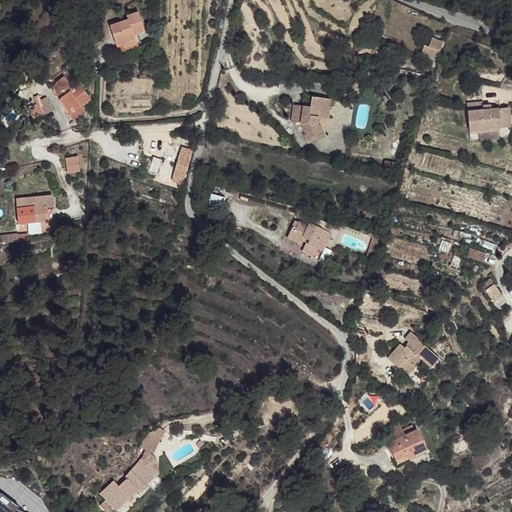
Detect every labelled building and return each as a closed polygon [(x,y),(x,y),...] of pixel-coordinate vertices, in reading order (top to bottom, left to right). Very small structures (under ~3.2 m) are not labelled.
[(86,10),(70,17),(72,25),(89,20),(86,10)] [(125,21),(107,28),(115,47),(121,44),(132,39),(131,36),(142,31),(135,13),(124,17),(125,21)] [(436,59),(443,41),(432,37),(426,56),(436,59)] [(132,39),(121,44),(122,48),(134,43),(132,39)] [(79,82),(69,90),(79,104),(90,98),(79,82)] [(61,88),(55,92),(68,111),(66,112),(71,120),(80,114),(78,111),(82,109),(79,104),(69,90),(65,93),(61,88)] [(328,117),(330,96),(317,94),(316,103),(300,101),(298,117),(305,121),(311,134),(310,135),(314,144),(330,136),(325,124),(320,124),(322,116),(328,117)] [(335,119),(338,97),(330,96),(328,117),(335,119)] [(500,129),(498,110),(490,110),(484,111),(483,107),(483,103),(467,104),(470,132),(500,129)] [(508,109),(498,110),(500,129),(510,128),(508,109)] [(177,158),(175,166),(174,169),(185,172),(190,156),(182,153),(181,159),(177,158)] [(65,158),(66,173),(80,172),(78,157),(65,158)] [(152,159),(148,171),(156,174),(161,162),(155,160),(152,159)] [(17,199),(18,216),(22,216),(22,223),(46,222),(45,210),(54,210),(53,196),(17,199)] [(45,210),(46,222),(54,220),(54,210),(45,210)] [(321,247),(330,230),(308,220),(307,223),(295,218),(287,234),(300,241),(302,238),(305,240),(302,246),(314,249),(316,245),(321,247)] [(486,255),(470,249),(467,257),(483,262),(486,255)] [(489,277),(481,283),(492,300),(500,294),(489,277)] [(504,299),(500,294),(492,300),(496,304),(504,299)] [(420,340),(408,327),(401,334),(406,340),(404,343),(402,341),(400,343),(396,339),(384,352),(393,362),(395,361),(420,340)] [(432,353),(420,340),(395,361),(404,370),(411,363),(408,359),(415,352),(423,361),(432,353)] [(436,357),(432,353),(423,361),(427,366),(436,357)] [(394,433),(405,428),(401,422),(391,427),(394,433)] [(426,443),(416,423),(405,428),(394,433),(387,437),(397,457),(426,443)] [(135,443),(138,446),(149,435),(145,432),(135,443)] [(149,435),(138,446),(144,452),(154,440),(149,435)] [(336,444),(323,439),(316,456),(328,461),(336,444)] [(142,452),(136,458),(142,464),(148,458),(142,452)] [(136,458),(134,456),(116,473),(118,476),(109,484),(104,478),(90,491),(108,509),(129,488),(133,491),(139,485),(138,484),(150,472),(142,464),(136,458)] [(0,511),(9,511),(14,495),(0,491),(0,511)]
